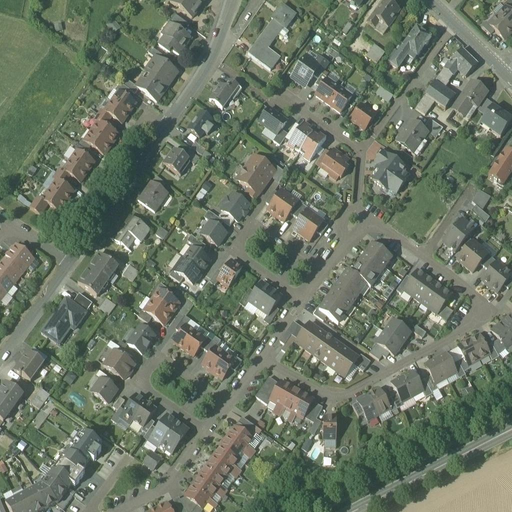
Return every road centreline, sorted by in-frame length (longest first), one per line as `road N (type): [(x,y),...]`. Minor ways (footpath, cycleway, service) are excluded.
road 1 (residential): [(260,358),(323,394),(345,394),(475,323),(481,308),(469,291),(423,258)]
road 2 (residential): [(320,273),(248,225),(230,251),(300,302)]
road 3 (residential): [(206,433),(140,385),(159,360),(225,405)]
road 4 (residential): [(167,130),(146,115),(58,242)]
road 5 (secondary): [(511,429),(354,511)]
road 6 (residential): [(167,130),(71,266)]
road 7 (residential): [(356,211),(360,149),(284,96)]
road 8 (residential): [(231,0),(213,62),(167,130)]
road 9 (residential): [(117,511),(167,485),(206,433)]
road 10 (residential): [(71,266),(0,363)]
